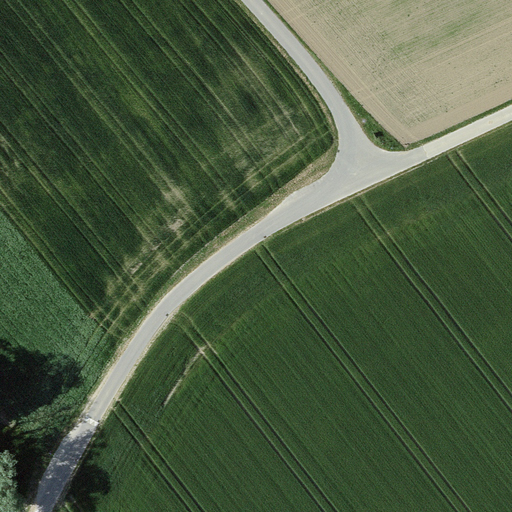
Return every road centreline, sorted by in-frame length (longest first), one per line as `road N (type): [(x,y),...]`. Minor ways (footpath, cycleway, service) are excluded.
road 1 (residential): [(41,511),(168,303),(255,235),(370,175)]
road 2 (residential): [(370,175),(326,88),(251,0)]
road 3 (unclassified): [(370,175),(511,110)]
